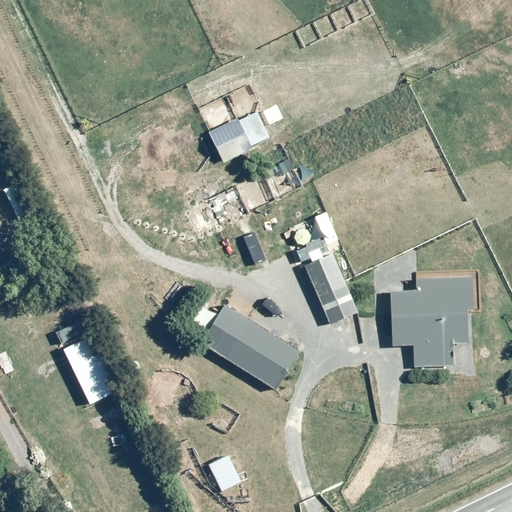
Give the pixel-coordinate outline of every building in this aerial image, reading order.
[(258,111),(208,131),(221,161),(271,141),(258,111)] [(36,213),(19,182),(3,190),(20,222),(36,213)] [(331,250),(302,263),(330,325),(359,312),(331,250)] [(414,292),(391,291),(389,330),(367,329),(366,343),(391,344),(391,348),(414,349),(413,368),(422,368),(422,375),(436,376),(437,368),(455,369),(457,342),(472,343),(476,276),(415,272),(414,292)] [(299,351),(224,306),(201,345),(277,389),(299,351)] [(93,335),(63,350),(91,407),(121,393),(93,335)] [(230,454),(207,464),(222,496),(245,486),(230,454)]
